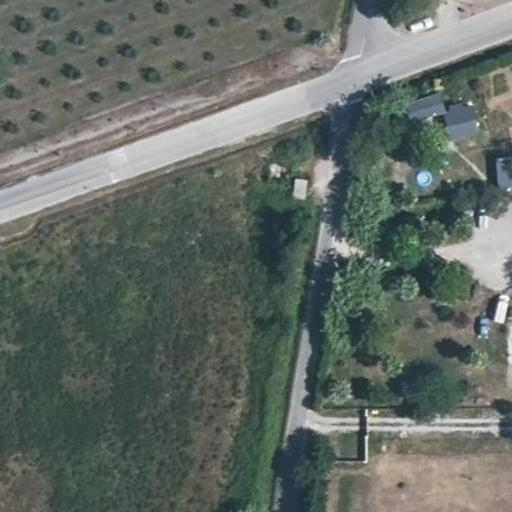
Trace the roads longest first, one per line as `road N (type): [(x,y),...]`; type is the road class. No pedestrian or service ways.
road 1 (unclassified): [(281,511),(350,83)]
road 2 (unclassified): [(0,205),(350,83)]
road 3 (unknown): [(298,403),(511,408)]
road 4 (unclassified): [(350,83),(511,21)]
